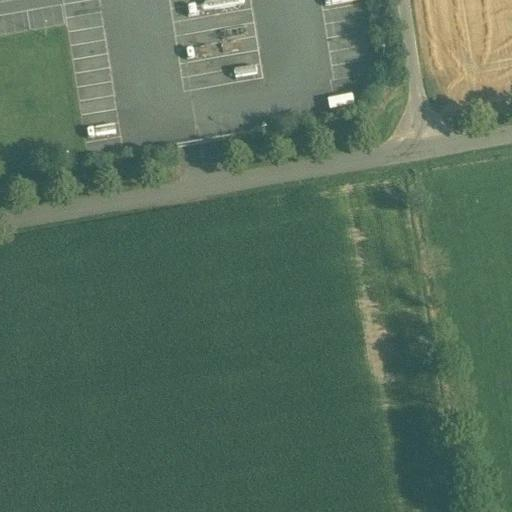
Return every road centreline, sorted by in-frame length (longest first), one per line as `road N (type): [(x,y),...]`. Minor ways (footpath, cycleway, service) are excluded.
road 1 (unclassified): [(426,149),(0,221)]
road 2 (unclassified): [(403,0),(426,149)]
